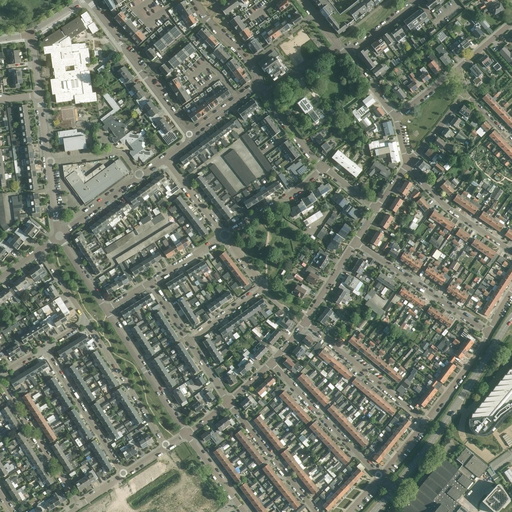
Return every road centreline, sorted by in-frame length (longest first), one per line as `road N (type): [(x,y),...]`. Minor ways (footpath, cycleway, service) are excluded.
road 1 (unclassified): [(393,489),(511,318)]
road 2 (residential): [(488,333),(355,242)]
road 3 (residential): [(379,476),(271,363)]
road 4 (residential): [(305,321),(424,422)]
road 5 (residential): [(0,380),(79,506)]
road 6 (residential): [(123,474),(44,348)]
road 7 (residential): [(85,322),(166,446)]
road 8 (unclassified): [(186,433),(106,309)]
road 9 (residential): [(228,401),(315,511)]
road 10 (residential): [(407,164),(450,210),(511,252)]
road 11 (residential): [(224,235),(322,166)]
